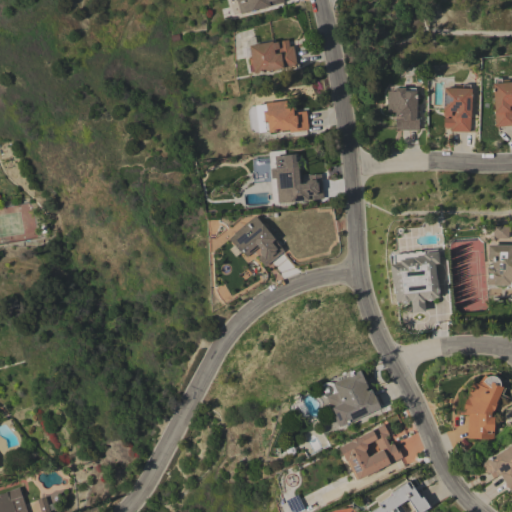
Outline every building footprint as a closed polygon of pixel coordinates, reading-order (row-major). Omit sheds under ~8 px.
[(283,0),(284,2),(239,13),(235,0),(283,0)] [(272,41),(272,42),(277,41),(278,49),(280,48),(278,41),(288,40),(289,46),(293,46),(296,65),(282,68),(283,68),(254,74),(253,72),(249,73),(248,65),(250,65),(248,58),(250,57),(248,46),(272,41)] [(493,83),(493,79),(500,78),(500,80),(509,79),(509,82),(511,81),(511,125),(495,127),(491,83),(493,83)] [(471,88),(469,132),(450,131),(450,127),(443,127),(444,118),(450,118),(450,117),(443,117),(443,111),(442,111),(443,81),(470,82),(469,88),(471,88)] [(395,91),(395,88),(414,88),(414,90),(415,90),(415,112),(418,112),(418,130),(399,130),(399,128),(395,128),(395,118),(399,118),(399,116),(394,116),(394,112),(386,112),(386,91),(395,91)] [(285,100),(286,108),(292,107),(293,112),(305,110),(308,130),(289,132),(289,129),(265,132),(262,111),(266,110),(265,103),(285,100)] [(295,154),(296,164),(297,164),(297,169),(300,168),(302,183),(304,183),(307,180),(308,180),(308,175),(321,174),(322,199),(277,202),(275,178),(270,178),(270,168),(275,168),(274,156),(295,154)] [(283,251),(265,266),(258,258),(261,255),(259,253),(260,249),(258,247),(246,256),(242,251),(239,251),(228,238),(234,234),(233,233),(254,215),(283,251)] [(508,226),(508,238),(493,238),(493,226),(508,226)] [(486,285),(486,267),(491,267),(491,259),(487,259),(487,245),(511,245),(511,287),(509,286),(508,285),(506,285),(505,286),(502,286),(500,286),(499,285),(486,285)] [(393,284),(391,284),(389,264),(393,264),(392,254),(413,252),(413,251),(437,249),(438,263),(434,264),(435,279),(436,279),(438,297),(434,298),(432,300),(431,301),(429,301),(426,300),(424,299),(423,299),(424,312),(411,313),(410,303),(409,300),(407,303),(401,304),(399,301),(395,302),(393,284)] [(367,388),(365,389),(366,391),(370,389),(371,390),(372,389),(376,397),(377,396),(381,405),(379,406),(380,407),(338,427),(332,415),(334,414),(326,398),(325,398),(321,396),(319,395),(319,394),(319,391),(319,389),(319,388),(320,386),(321,384),(323,383),(326,382),(327,382),(330,382),(332,383),(359,370),(367,388)] [(493,439),(466,438),(467,415),(455,414),(456,407),(462,407),(464,400),(458,397),(460,391),(467,393),(467,389),(470,384),(472,381),(477,383),(484,375),(486,377),(490,376),(494,376),(495,376),(496,377),(498,379),(499,382),(499,386),(504,388),(494,411),(493,439)] [(388,435),(384,437),(388,444),(392,442),(396,449),(398,449),(402,457),(378,469),(379,470),(369,475),(369,474),(358,480),(357,479),(356,480),(346,461),(345,461),(338,447),(350,441),(350,440),(357,436),(357,437),(383,424),(388,435)] [(511,488),(509,490),(499,474),(497,475),(494,470),(489,473),(484,472),(482,468),(483,463),(486,461),(486,460),(511,444),(511,488)] [(416,493),(419,491),(429,507),(421,511),(415,511),(407,499),(399,504),(404,511),(370,511),(379,506),(377,504),(390,495),(389,495),(389,493),(390,492),(408,480),(416,493)] [(0,511),(0,494),(19,488),(19,491),(21,490),(22,493),(22,495),(27,511),(0,511)] [(45,497),(49,511),(40,511),(37,499),(45,497)]
